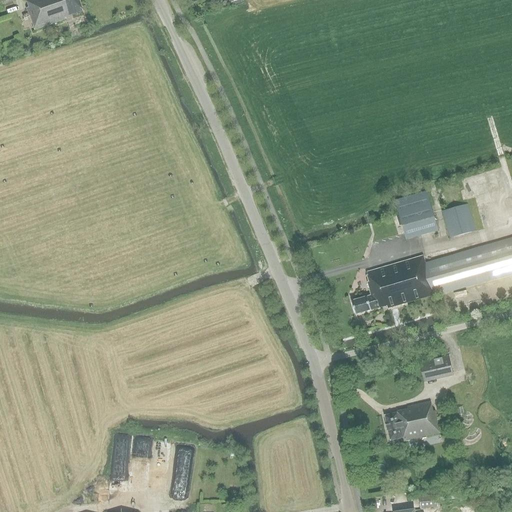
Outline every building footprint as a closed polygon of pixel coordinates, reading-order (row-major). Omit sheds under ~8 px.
[(64,17),(82,11),(77,0),(25,0),(28,7),(26,8),(34,30),(64,19),(64,17)] [(406,239),(437,230),(426,192),(395,201),(406,239)] [(450,238),(475,231),(467,204),(442,211),(450,238)] [(511,238),(476,249),(457,254),(455,248),(423,256),(366,273),(369,282),(367,282),(371,296),(351,301),(355,315),(386,306),(387,309),(434,295),(485,280),(511,272),(511,238)] [(453,376),(448,356),(419,363),(421,371),(416,372),(417,377),(422,376),(423,382),(453,376)] [(403,441),(439,433),(434,411),(432,411),(430,402),(407,408),(408,411),(398,414),(397,413),(384,416),(387,426),(386,426),(387,431),(388,431),(390,441),(403,438),(403,441)] [(420,507),(437,505),(436,495),(419,497),(420,507)]
